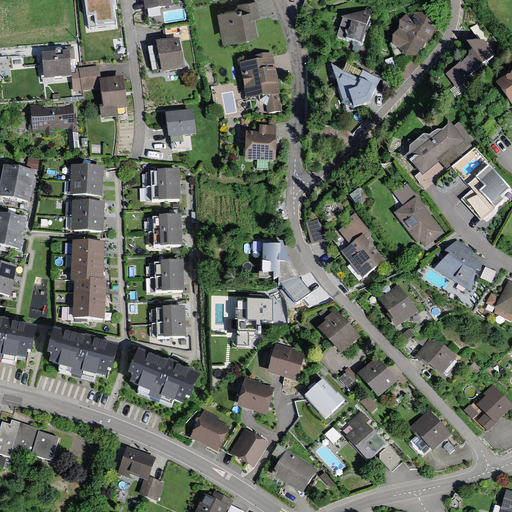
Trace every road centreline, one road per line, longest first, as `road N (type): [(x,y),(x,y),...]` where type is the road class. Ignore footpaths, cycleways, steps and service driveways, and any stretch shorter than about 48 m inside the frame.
road 1 (residential): [(496,467),(308,264),(294,184)]
road 2 (residential): [(0,393),(104,418),(188,457),(276,511)]
road 3 (residential): [(456,0),(450,34),(380,120),(324,174),(294,184)]
road 4 (residential): [(294,184),(297,79),(278,0)]
road 5 (residential): [(125,0),(139,115),(133,158)]
